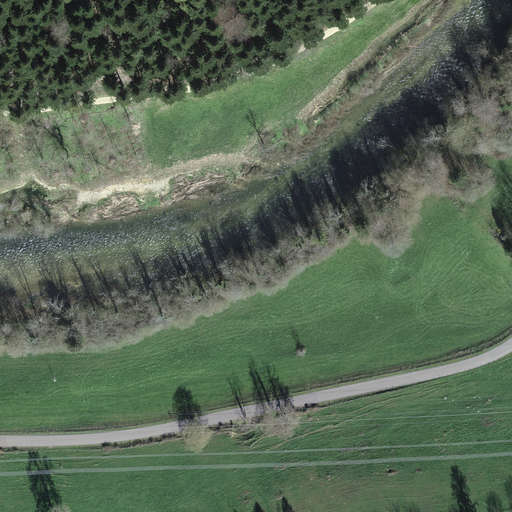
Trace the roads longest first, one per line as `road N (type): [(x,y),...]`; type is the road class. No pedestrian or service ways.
road 1 (unclassified): [(511,341),(455,364),(190,423),(0,438)]
road 2 (track): [(378,0),(281,55),(201,84),(0,116)]
